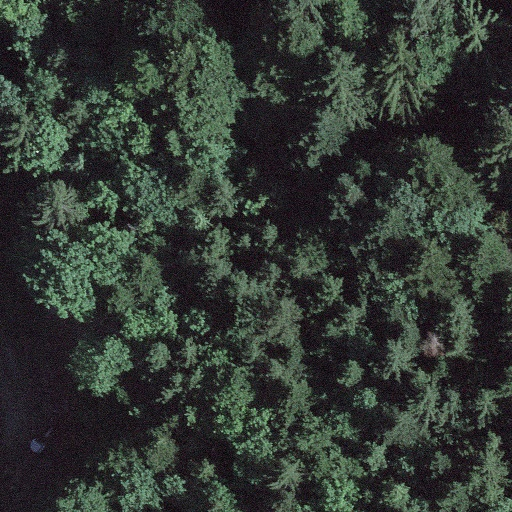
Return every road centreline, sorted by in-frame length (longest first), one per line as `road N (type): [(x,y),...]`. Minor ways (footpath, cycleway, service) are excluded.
road 1 (track): [(8,403),(72,446),(108,511)]
road 2 (track): [(20,511),(0,363)]
